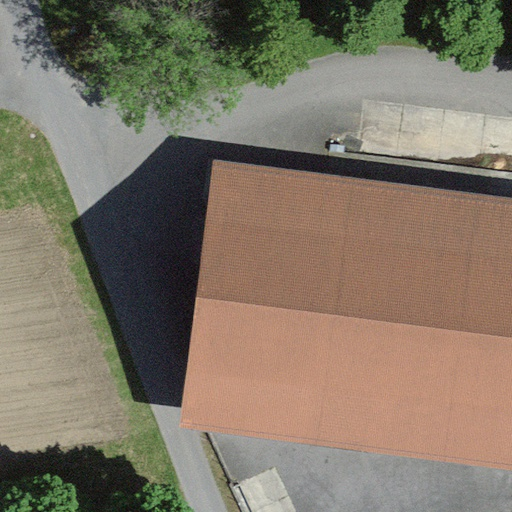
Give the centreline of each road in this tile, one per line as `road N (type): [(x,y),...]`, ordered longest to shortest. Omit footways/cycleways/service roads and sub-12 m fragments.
road 1 (unclassified): [(28,0),(69,151),(206,511)]
road 2 (track): [(69,151),(282,103),(511,107)]
